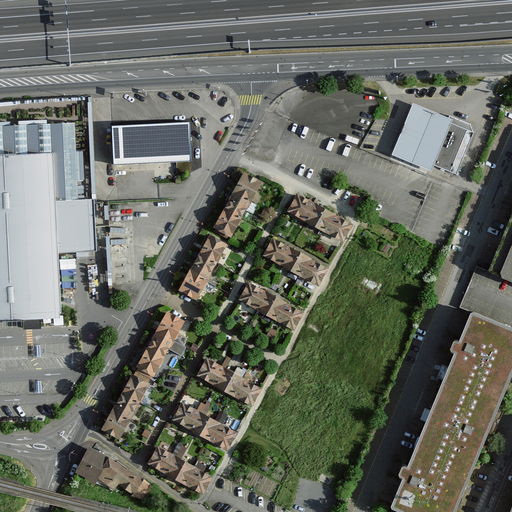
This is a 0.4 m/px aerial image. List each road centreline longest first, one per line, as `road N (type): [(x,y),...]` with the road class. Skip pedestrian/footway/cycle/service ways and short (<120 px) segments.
road 1 (motorway): [(0,51),(511,12)]
road 2 (residential): [(196,509),(355,225),(352,214),(228,157)]
road 3 (tertiary): [(93,401),(228,157)]
road 4 (motorway): [(360,0),(94,20)]
road 5 (primary): [(250,68),(511,58)]
road 6 (primary): [(0,83),(250,68)]
road 7 (residential): [(80,425),(196,509)]
